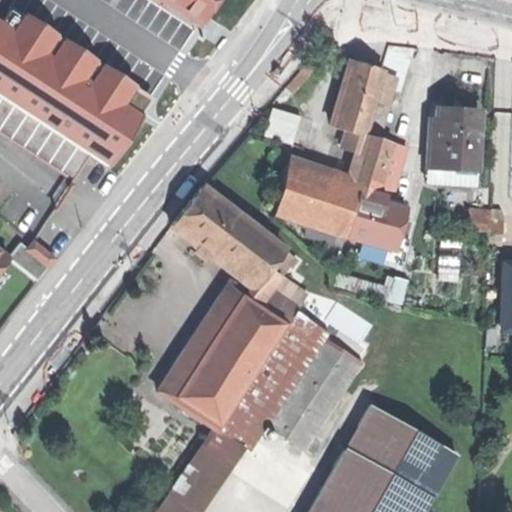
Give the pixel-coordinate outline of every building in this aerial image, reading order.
[(0,96),(102,163),(148,93),(6,0),(3,0),(0,5),(0,96)] [(211,3),(212,0),(155,0),(197,25),(211,3)] [(386,44),(379,68),(380,68),(378,73),(394,77),(388,98),(396,100),(413,46),(386,44)] [(329,125),(361,134),(361,132),(372,93),(378,73),(380,68),(379,68),(362,63),(349,59),(329,125)] [(394,77),(378,73),(372,93),(388,98),(394,77)] [(372,93),(361,132),(376,137),(388,98),(372,93)] [(0,133),(72,181),(89,156),(0,98),(0,133)] [(426,164),(474,167),(477,109),(456,108),(436,107),(435,118),(435,129),(428,128),(426,164)] [(261,135),(289,142),(296,115),(269,108),(261,135)] [(344,174),(342,180),(376,190),(390,141),(376,137),(361,132),(361,134),(348,176),(344,174)] [(415,148),(390,141),(376,190),(400,197),(415,148)] [(342,180),(285,164),(271,212),(303,222),(300,232),(304,233),(330,240),(332,234),(343,237),(350,211),(368,217),(376,190),(342,180)] [(473,182),(474,167),(426,164),(425,180),(473,182)] [(170,225),(253,289),(268,268),(277,257),(283,249),(200,185),(185,205),(170,225)] [(400,197),(376,190),(368,217),(361,242),(385,249),(400,197)] [(402,206),(389,250),(400,253),(413,209),(402,206)] [(361,242),(368,217),(350,211),(343,237),(361,242)] [(488,229),(501,229),(501,217),(488,217),(488,229)] [(19,243),(7,258),(8,259),(36,281),(48,266),(19,243)] [(295,258),(283,249),(277,257),(289,266),(295,258)] [(511,261),(502,261),(501,310),(511,310),(511,261)] [(253,289),(248,294),(256,300),(267,285),(275,273),(268,268),(253,289)] [(275,273),(267,285),(299,307),(307,295),(275,273)] [(267,285),(256,300),(288,322),(299,307),(267,285)] [(166,396),(214,430),(217,425),(288,322),(256,300),(248,294),(240,289),(177,381),(166,396)] [(288,322),(217,425),(231,434),(247,410),(264,422),(331,325),(337,316),(307,295),(299,307),(288,322)] [(500,329),(511,329),(511,310),(501,310),(500,329)] [(368,351),(331,325),(264,422),(301,447),(368,351)] [(156,390),(166,396),(177,381),(167,374),(156,390)] [(366,403),(317,490),(355,511),(419,511),(454,452),(417,431),(366,403)] [(248,446),(264,422),(247,410),(231,434),(248,446)] [(153,511),(194,511),(235,451),(206,432),(153,511)] [(355,511),(317,490),(305,511),(355,511)]
